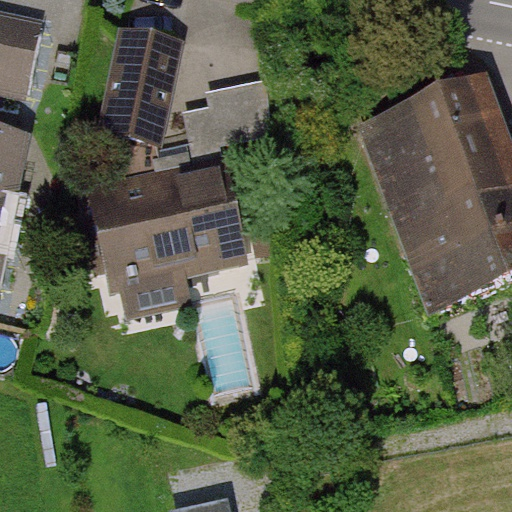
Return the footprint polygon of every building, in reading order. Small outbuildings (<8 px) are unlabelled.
[(0,24),(0,95),(23,100),(36,32),(0,24)] [(172,164),(190,57),(126,46),(108,153),(172,164)] [(511,119),(503,93),(366,143),(436,335),(511,307),(511,119)] [(32,151),(0,143),(0,206),(19,211),(32,151)] [(233,178),(100,208),(123,308),(256,278),(233,178)] [(19,211),(0,206),(0,270),(6,272),(19,211)]
